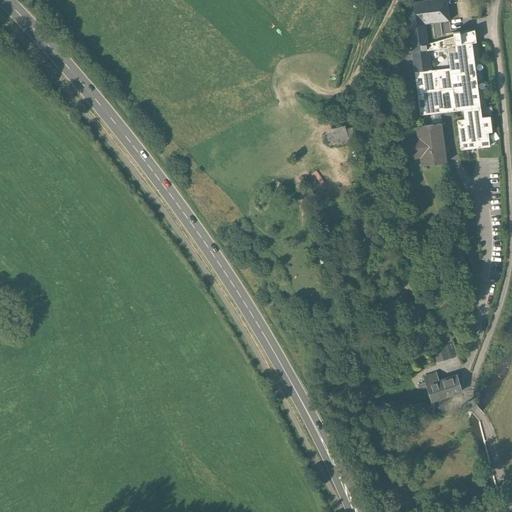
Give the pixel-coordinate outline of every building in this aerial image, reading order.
[(446,0),(445,0),(406,5),(406,7),(409,6),(412,27),(409,27),(413,59),(401,61),(402,66),(405,89),(417,87),(421,117),(440,115),(440,114),(446,114),(446,116),(450,115),(450,113),(463,111),(480,109),(479,99),(470,32),(446,35),(446,40),(448,49),(450,70),(447,71),(446,63),(434,64),(432,51),(428,52),(428,46),(427,42),(427,38),(426,39),(426,34),(428,33),(429,31),(428,28),(426,28),(425,28),(424,26),(425,25),(423,25),(423,23),(440,20),(441,23),(449,22),(448,12),(446,1),(446,0)] [(432,45),(428,46),(428,52),(432,51),(448,49),(446,40),(432,45)] [(464,121),(457,122),(461,152),(490,148),(488,134),(492,133),(490,118),(481,119),(480,109),(463,111),(464,121)] [(328,143),(348,140),(346,124),(325,127),(328,143)] [(404,161),(420,160),(421,167),(446,164),(443,127),(416,129),(417,140),(402,141),(404,161)] [(286,161),(296,156),(294,152),(284,157),(286,161)] [(433,351),(437,364),(450,360),(444,341),(433,351)] [(461,395),(456,377),(438,382),(436,373),(423,377),(431,404),(461,395)] [(434,404),(420,404),(420,414),(434,414),(434,404)]
